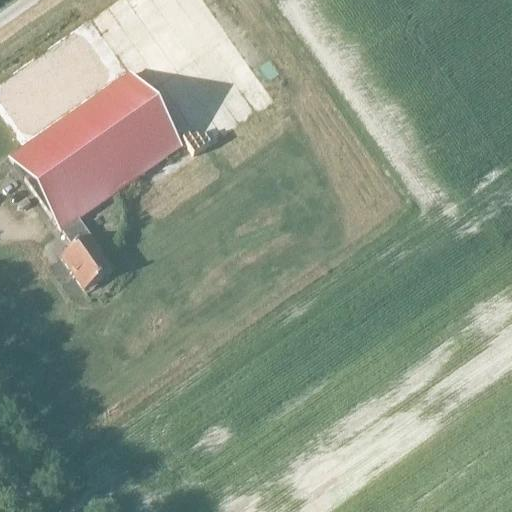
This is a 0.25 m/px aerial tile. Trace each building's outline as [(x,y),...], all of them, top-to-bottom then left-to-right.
[(193,0),(199,13),(212,7),(208,0),(193,0)] [(34,68),(0,90),(0,104),(86,47),(77,34),(43,57),(50,67),(39,75),(34,68)] [(0,152),(0,163),(40,231),(168,156),(117,70),(113,72),(98,46),(0,102),(0,136),(7,148),(0,152)] [(51,229),(59,244),(75,235),(67,220),(51,229)] [(80,237),(47,251),(65,291),(98,277),(80,237)] [(215,324),(231,315),(226,306),(209,315),(215,324)]
